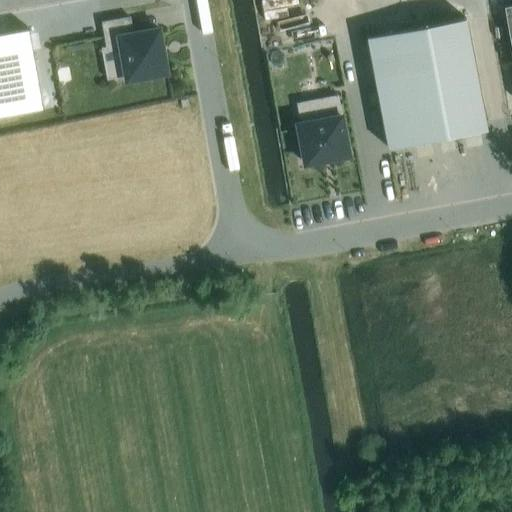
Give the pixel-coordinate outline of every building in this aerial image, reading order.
[(511,4),(503,6),(511,56),(511,4)] [(101,22),(106,51),(120,49),(125,77),(125,80),(129,80),(129,79),(162,73),(163,74),(166,73),(165,70),(162,56),(163,56),(161,45),(160,45),(158,32),(158,29),(154,29),(155,30),(132,34),(129,17),(101,22)] [(465,18),(366,37),(387,148),(486,129),(465,18)] [(296,42),(328,33),(326,24),(293,33),(296,42)] [(34,28),(0,33),(0,115),(49,107),(34,28)] [(57,45),(61,65),(84,60),(80,40),(57,45)] [(320,99),(324,119),(297,124),(305,164),(321,160),(321,161),(332,159),(331,158),(348,155),(336,96),(320,99)]
